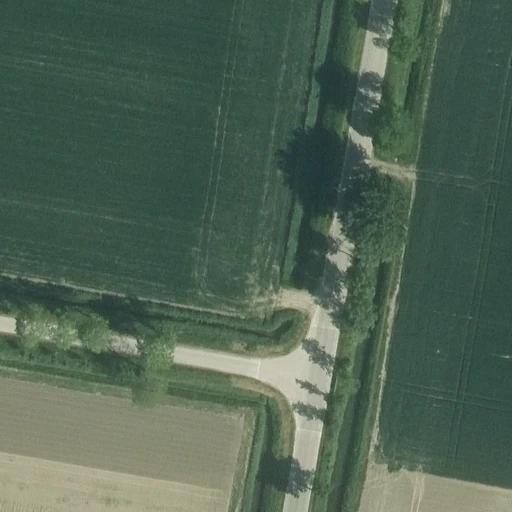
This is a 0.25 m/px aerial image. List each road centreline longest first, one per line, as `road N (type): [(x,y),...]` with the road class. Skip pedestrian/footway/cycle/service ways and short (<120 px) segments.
road 1 (unclassified): [(317,377),(384,0)]
road 2 (unclassified): [(317,377),(0,323)]
road 3 (unclassified): [(293,511),(317,377)]
